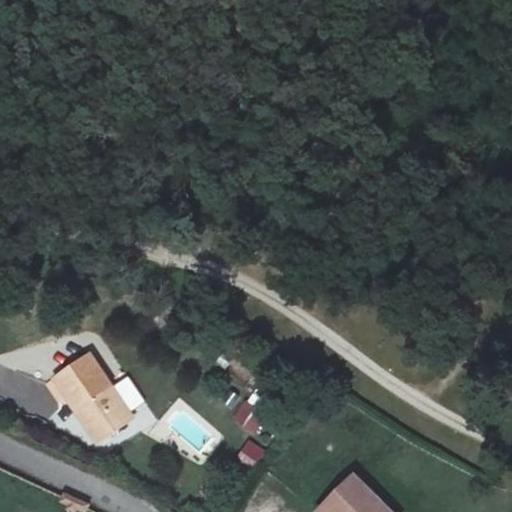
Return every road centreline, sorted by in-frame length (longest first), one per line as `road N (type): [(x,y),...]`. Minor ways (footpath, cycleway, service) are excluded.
road 1 (track): [(511,443),(453,419),(268,295),(146,249),(45,225),(0,203)]
road 2 (residential): [(137,511),(0,441)]
